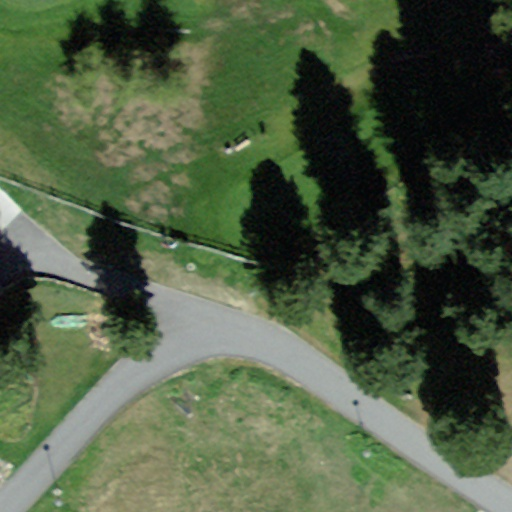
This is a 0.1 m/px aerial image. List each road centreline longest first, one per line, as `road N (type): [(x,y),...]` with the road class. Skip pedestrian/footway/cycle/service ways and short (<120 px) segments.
road 1 (residential): [(212,331),(273,344),(511,504)]
road 2 (residential): [(1,511),(159,350),(212,331)]
road 3 (residential): [(0,276),(40,260),(92,269),(212,331)]
